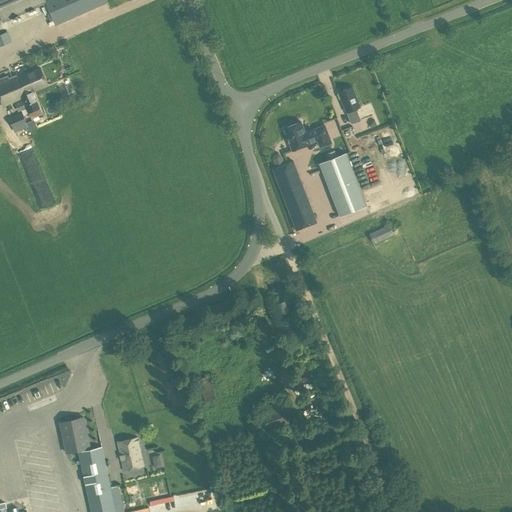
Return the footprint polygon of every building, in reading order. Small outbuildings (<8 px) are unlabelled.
[(0,0),(0,16),(3,23),(47,4),(45,0),(44,0),(0,0)] [(44,0),(45,0),(47,4),(56,26),(108,3),(106,0),(44,0)] [(25,73),(0,83),(0,96),(4,106),(23,98),(24,101),(15,105),(19,113),(27,109),(31,117),(41,112),(34,94),(33,92),(47,86),(40,68),(25,74),(25,73)] [(353,86),(338,92),(346,112),(347,112),(351,125),(361,121),(356,109),(361,106),(353,86)] [(12,113),(7,115),(14,130),(27,124),(22,113),(14,117),(12,113)] [(301,122),(284,128),(292,151),(315,142),(317,147),(331,142),(325,126),(305,133),(301,122)] [(363,158),(357,143),(347,147),(353,162),(363,158)] [(348,152),(320,163),(341,216),(368,206),(348,152)] [(275,156),(274,160),(276,166),(285,163),(283,156),(279,154),(275,156)] [(276,166),(271,168),(295,230),(316,222),(292,160),(285,163),(276,166)] [(374,244),(394,236),(390,226),(370,234),(374,244)] [(285,301),(278,304),(283,314),(289,312),(285,301)] [(282,406),(258,415),(265,433),(289,424),(282,406)] [(84,419),(60,424),(67,453),(90,448),(84,419)] [(137,437),(118,442),(124,470),(144,466),(137,437)] [(102,447),(79,452),(91,511),(115,511),(110,487),(102,447)] [(159,453),(152,455),(154,466),(162,465),(159,453)] [(119,485),(110,487),(115,511),(124,511),(125,511),(119,485)]
